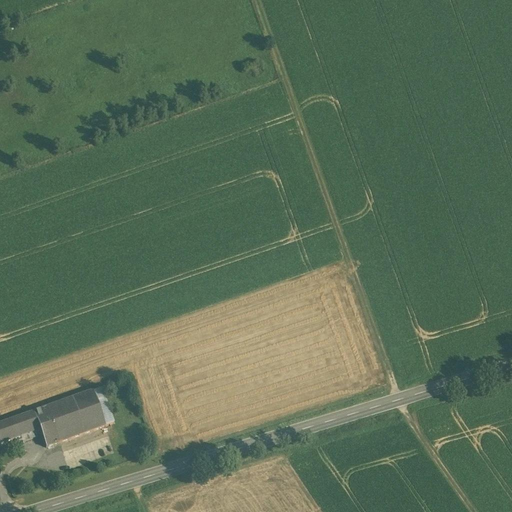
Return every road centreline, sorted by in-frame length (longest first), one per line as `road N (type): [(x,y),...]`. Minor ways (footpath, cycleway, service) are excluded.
road 1 (track): [(253,0),(398,400),(474,511)]
road 2 (secondary): [(511,366),(33,511)]
